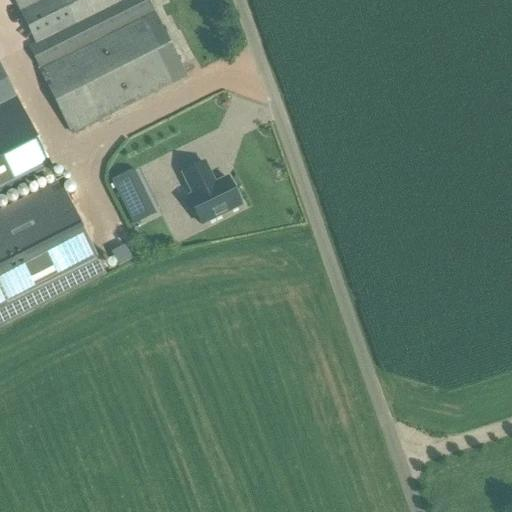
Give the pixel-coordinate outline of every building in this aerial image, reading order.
[(14,0),(37,46),(30,50),(73,137),(189,78),(157,14),(148,0),(14,0)] [(0,104),(16,96),(0,64),(0,104)] [(0,178),(45,155),(16,96),(0,104),(0,178)] [(202,226),(241,206),(228,179),(215,186),(204,164),(183,175),(193,196),(188,199),(202,226)] [(0,328),(105,276),(59,184),(0,213),(0,328)] [(117,197),(126,215),(149,204),(140,185),(117,197)]
